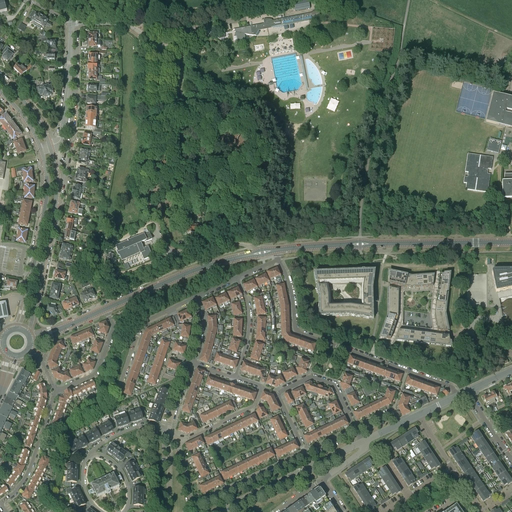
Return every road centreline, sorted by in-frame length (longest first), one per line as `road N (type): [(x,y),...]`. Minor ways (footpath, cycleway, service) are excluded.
road 1 (track): [(359,244),(377,113),(408,0)]
road 2 (residential): [(277,259),(298,332),(457,396)]
road 3 (tertiary): [(276,249),(511,242)]
road 4 (track): [(157,233),(155,131),(137,115),(140,32)]
road 5 (tertiary): [(40,149),(46,191),(17,328)]
road 6 (residential): [(355,428),(335,387),(310,377),(292,384),(277,393),(304,452)]
road 7 (tertiary): [(105,308),(196,269),(259,253)]
road 8 (tertiary): [(26,333),(56,189)]
road 9 (residential): [(5,511),(2,501),(25,477),(55,391)]
road 10 (residential): [(177,441),(256,403),(261,388),(234,377)]
road 11 (residential): [(119,390),(141,324),(193,298)]
